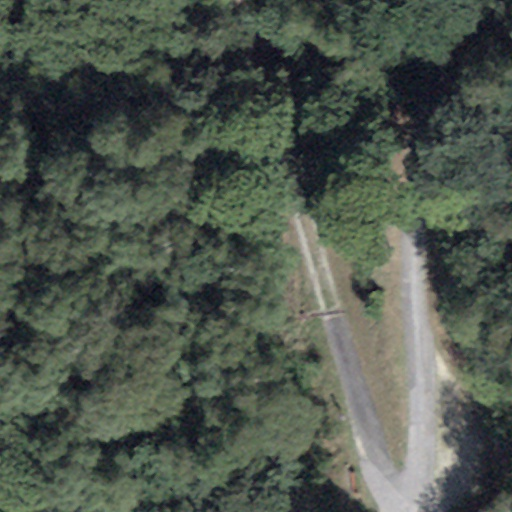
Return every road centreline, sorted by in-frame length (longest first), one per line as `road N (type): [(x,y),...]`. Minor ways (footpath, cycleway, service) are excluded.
road 1 (track): [(403,497),(357,457),(228,0)]
road 2 (unclassified): [(426,0),(403,511)]
